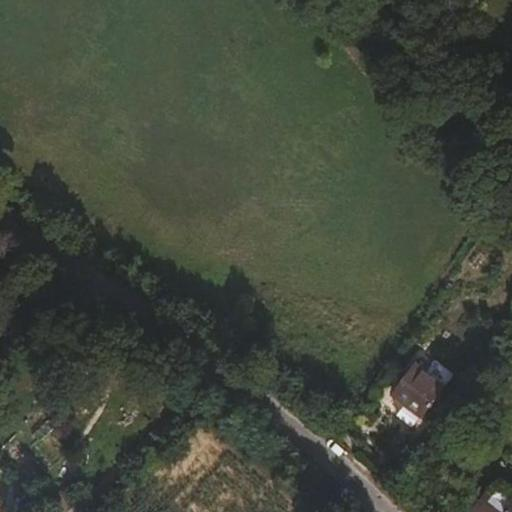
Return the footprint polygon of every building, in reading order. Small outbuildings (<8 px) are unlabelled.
[(416,418),(448,376),(432,363),(421,375),(411,368),(388,397),(391,401),(388,405),(395,412),(400,406),(416,418)] [(26,436),(42,422),(54,410),(36,391),(0,427),(0,448),(6,455),(26,436)] [(62,441),(49,428),(42,422),(26,436),(51,459),(58,453),(55,449),(62,441)] [(60,456),(69,447),(62,441),(55,449),(58,453),(60,456)] [(511,488),(492,471),(487,477),(511,498),(511,488)] [(511,511),(511,498),(487,477),(466,505),(474,511),(511,511)]
